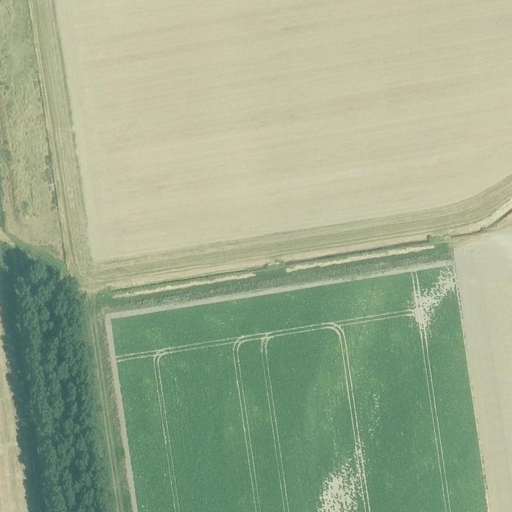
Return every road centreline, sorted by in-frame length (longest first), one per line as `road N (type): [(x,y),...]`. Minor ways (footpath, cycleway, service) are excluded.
road 1 (track): [(33,267),(83,286),(474,227),(511,204)]
road 2 (track): [(67,511),(33,267)]
